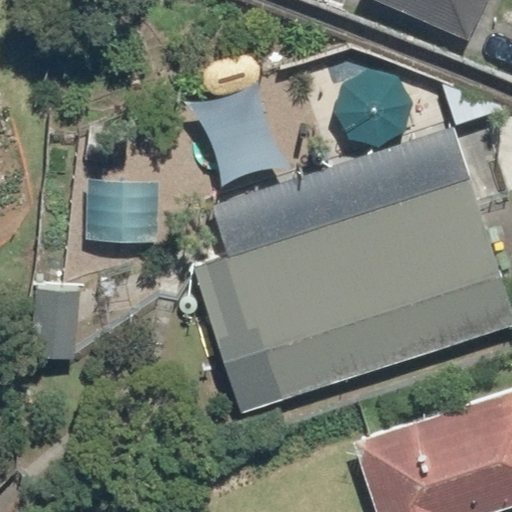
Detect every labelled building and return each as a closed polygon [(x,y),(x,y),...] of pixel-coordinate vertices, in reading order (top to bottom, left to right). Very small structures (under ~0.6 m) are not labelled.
[(391,0),(468,34),(482,0),(391,0)] [(511,301),(471,165),(177,253),(220,397),(511,310),(511,301)] [(154,246),(158,181),(85,177),(81,242),(154,246)] [(72,360),(78,284),(29,279),(23,355),(72,360)] [(371,511),(476,511),(511,500),(511,378),(346,434),(371,511)]
